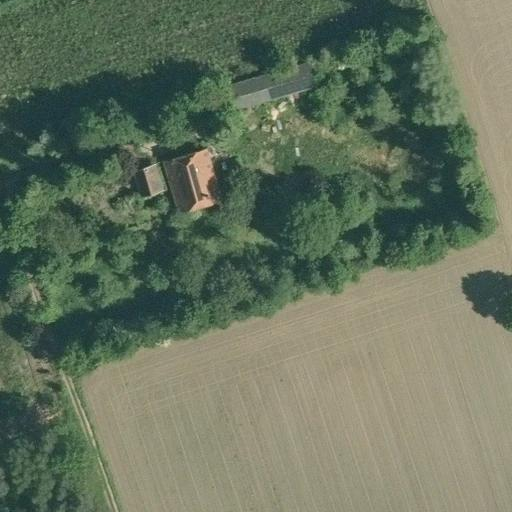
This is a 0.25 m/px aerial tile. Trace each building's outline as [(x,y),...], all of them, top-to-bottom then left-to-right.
[(220,88),(227,111),(317,87),(309,62),(220,88)] [(178,101),(185,127),(215,116),(208,91),(178,101)] [(105,123),(113,146),(122,143),(117,120),(105,123)] [(165,161),(180,211),(222,199),(207,148),(165,161)] [(133,170),(140,195),(163,189),(156,163),(133,170)]
